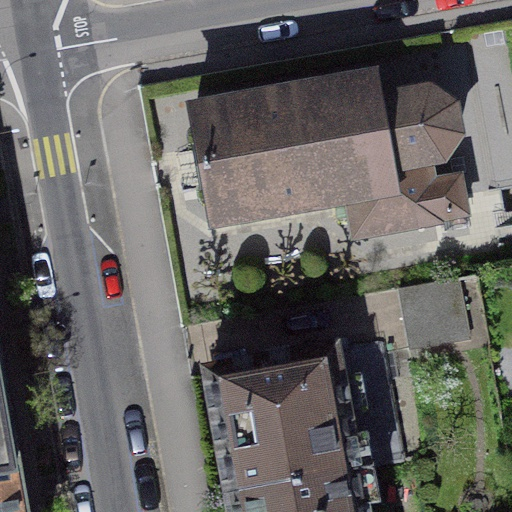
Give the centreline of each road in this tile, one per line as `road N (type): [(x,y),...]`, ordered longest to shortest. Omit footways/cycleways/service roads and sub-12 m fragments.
road 1 (residential): [(119,511),(38,54)]
road 2 (residential): [(38,54),(342,0)]
